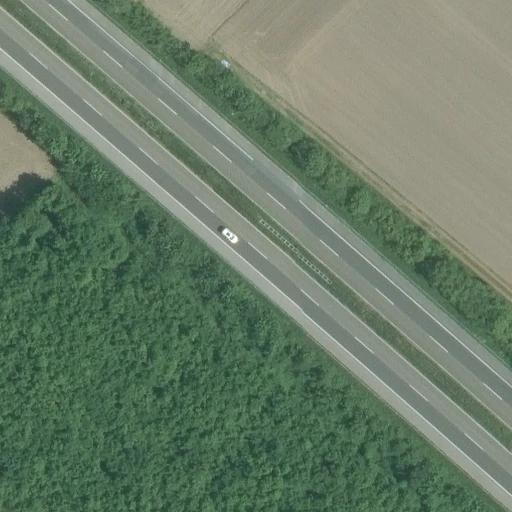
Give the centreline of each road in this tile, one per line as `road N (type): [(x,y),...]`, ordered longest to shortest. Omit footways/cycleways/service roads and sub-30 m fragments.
road 1 (motorway): [(0,21),(511,463)]
road 2 (motorway): [(511,400),(58,0)]
road 3 (track): [(511,297),(193,38)]
